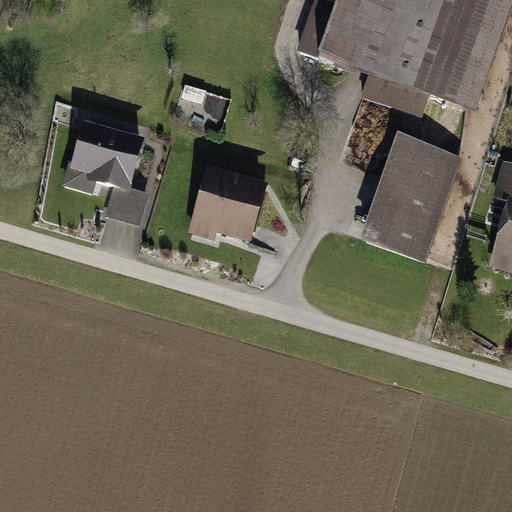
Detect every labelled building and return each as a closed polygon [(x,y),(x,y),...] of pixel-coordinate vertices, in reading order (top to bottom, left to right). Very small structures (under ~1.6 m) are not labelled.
[(329,0),(308,64),(472,120),(511,4),(511,0),(510,0),(329,0)] [(139,144),(78,127),(60,191),(86,198),(89,190),(123,199),(139,144)] [(458,164),(392,141),(355,244),(422,267),(458,164)] [(511,171),(499,167),(489,202),(501,206),(483,268),(511,276),(511,171)] [(262,187),(202,171),(185,237),(208,243),(210,237),(246,247),(262,187)]
